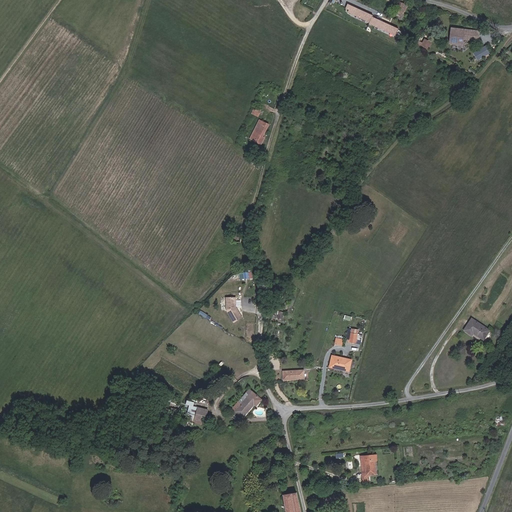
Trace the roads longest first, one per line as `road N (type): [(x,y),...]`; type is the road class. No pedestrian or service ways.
road 1 (track): [(511,33),(392,141),(261,297)]
road 2 (unclassified): [(511,377),(409,399),(289,408),(283,417),(307,511)]
road 3 (track): [(283,417),(261,367),(261,282),(250,226),(270,141)]
road 4 (unclassified): [(327,0),(308,27),(270,141)]
